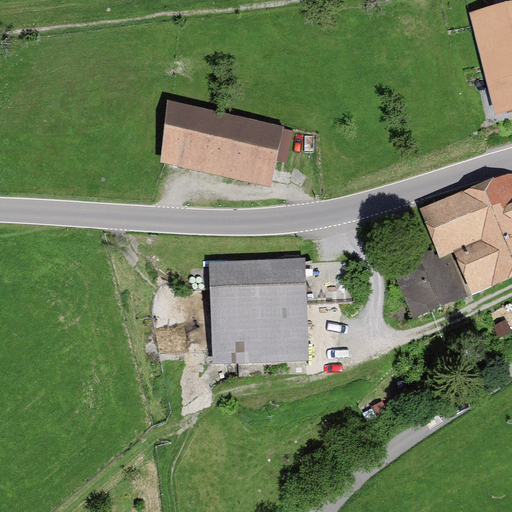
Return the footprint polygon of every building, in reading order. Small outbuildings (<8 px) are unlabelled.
[(511,8),(471,18),(495,121),(511,116),(511,8)] [(293,128),(177,104),(170,165),(281,188),(293,128)] [(511,176),(430,210),(452,264),(466,258),(482,296),(511,284),(511,176)] [(315,258),(220,262),(225,366),(320,361),(315,258)] [(423,321),(482,296),(466,258),(452,264),(407,282),(423,321)]
